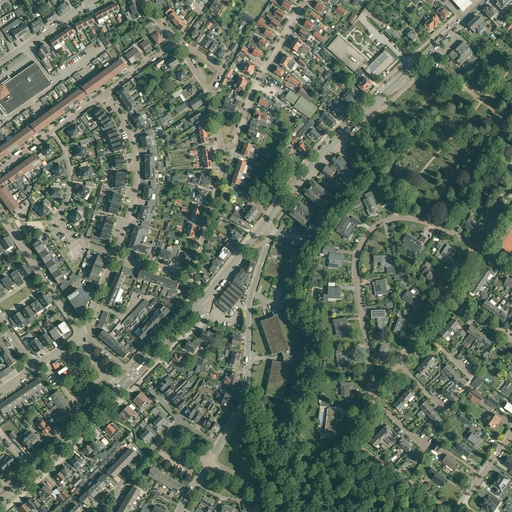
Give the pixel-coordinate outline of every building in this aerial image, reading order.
[(129,18),(130,22),(132,21),(142,16),(138,8),(139,8),(135,0),(134,0),(128,3),(130,7),(127,8),(129,12),(127,13),(129,18)] [(215,0),(212,5),(221,10),(224,5),(216,0),(215,0)] [(282,6),(288,10),(289,9),(290,9),(291,8),(290,7),(292,5),(285,0),(285,1),(283,0),(281,0),(280,1),(283,3),(282,6)] [(469,0),(452,0),(463,12),(472,3),(469,0)] [(502,10),(504,12),(506,10),(511,3),(511,0),(497,0),(496,1),(498,3),(496,5),(502,10)] [(44,4),(48,10),(52,7),(49,2),(48,1),(44,4)] [(59,3),(60,5),(65,12),(70,9),(66,1),(64,2),(59,3)] [(35,4),(39,12),(43,9),(39,2),(35,4)] [(116,3),(110,6),(114,12),(119,10),(116,3)] [(315,8),(322,12),(324,10),(327,12),(329,9),(325,7),(318,3),(317,5),(316,5),(315,7),(315,8)] [(65,12),(60,5),(58,6),(57,5),(54,7),(55,8),(60,16),(65,12)] [(209,10),(217,15),(221,10),(212,5),(209,10)] [(487,8),(483,11),(491,20),(494,17),(496,18),(499,16),(497,14),(490,5),(487,8)] [(110,6),(105,9),(108,15),(114,12),(110,6)] [(336,11),(343,16),(346,11),(339,6),(336,11)] [(438,14),(444,20),(450,15),(447,13),(449,11),(443,6),(436,12),(438,15),(438,14)] [(164,13),(167,16),(173,11),(170,7),(164,13)] [(274,15),(282,20),(283,20),(284,18),(284,17),(286,14),(281,11),(279,9),(275,7),(273,10),(276,12),(274,15)] [(99,12),(103,18),(108,15),(105,9),(99,12)] [(2,30),(11,43),(16,39),(17,41),(29,32),(22,21),(24,20),(21,16),(17,10),(15,12),(19,18),(2,30)] [(48,13),(52,21),(57,17),(53,10),(48,13)] [(101,19),(102,22),(104,21),(103,18),(99,12),(94,15),(97,21),(101,19)] [(169,17),(173,21),(178,17),(174,12),(169,17)] [(309,17),(316,22),(317,19),(321,21),(322,18),(312,12),(311,15),(310,15),(309,16),(309,17)] [(42,16),(47,24),(52,21),(48,13),(42,16)] [(205,16),(209,19),(214,22),(215,22),(217,20),(216,19),(211,16),(207,13),(205,16)] [(242,19),(251,25),(253,21),(244,15),(242,19)] [(431,19),(428,16),(426,19),(434,27),(436,27),(437,26),(437,24),(439,22),(437,19),(438,18),(436,15),(431,19)] [(85,19),(88,26),(94,23),(90,17),(85,19)] [(173,21),(177,26),(182,22),(178,17),(173,21)] [(268,26),(269,26),(272,28),(273,27),(276,29),(277,28),(278,28),(279,27),(278,26),(280,24),(273,20),(273,19),(270,17),(268,20),(272,22),(270,25),(269,24),(268,26)] [(480,27),(484,31),(488,27),(482,21),(482,22),(478,17),(473,21),(479,28),(480,27)] [(34,21),(39,29),(44,26),(39,18),(35,21),(34,21)] [(29,23),(34,32),(39,29),(34,21),(35,21),(33,19),(28,21),(29,24),(29,23)] [(79,22),(83,28),(88,26),(85,19),(79,22)] [(213,22),(208,19),(207,20),(209,22),(205,27),(210,30),(213,25),(214,24),(212,23),(213,22)] [(426,28),(429,31),(434,27),(426,19),(425,20),(427,22),(423,26),(425,29),(426,28)] [(314,30),(319,33),(322,29),(318,26),(317,27),(317,26),(314,24),(314,25),(307,20),(303,26),(310,30),(312,28),(314,30)] [(476,30),(480,35),(484,31),(480,27),(479,28),(473,21),(468,26),(473,31),(472,31),(474,32),(476,30)] [(74,25),(77,31),(83,28),(79,22),(74,25)] [(177,26),(181,31),(186,26),(182,22),(177,26)] [(145,27),(157,44),(162,40),(150,23),(145,27)] [(318,26),(322,29),(325,31),(328,27),(325,25),(324,26),(320,23),(318,26)] [(511,24),(510,23),(503,30),(504,31),(507,33),(511,27),(511,24)] [(222,32),(224,30),(214,24),(212,28),(215,30),(216,28),(222,32)] [(68,37),(73,33),(70,28),(64,31),(68,37)] [(190,36),(194,40),(200,31),(195,28),(190,36)] [(391,35),(397,40),(401,37),(394,31),(394,32),(390,28),(389,30),(386,28),(384,31),(390,36),(391,35)] [(261,35),(261,36),(265,38),(266,36),(271,39),(271,38),(272,38),(273,37),(272,36),(274,33),(268,29),(267,30),(266,31),(264,34),(263,34),(262,34),(261,35)] [(298,34),(305,39),(307,36),(309,38),(310,35),(301,29),(298,34)] [(407,36),(413,42),(414,42),(416,40),(416,39),(417,37),(416,37),(417,35),(413,30),(411,29),(405,34),(407,36)] [(59,35),(63,40),(68,37),(64,31),(59,35)] [(194,40),(199,43),(205,34),(200,31),(194,40)] [(313,35),(321,41),(323,37),(315,31),(313,35)] [(54,38),(58,44),(63,40),(59,35),(54,38)] [(363,64),(364,62),(366,60),(353,48),(338,35),(327,48),(355,73),(360,67),(360,68),(362,67),(365,70),(374,81),(391,65),(395,60),(394,59),(387,52),(386,51),(384,52),(370,65),(368,67),(368,66),(367,66),(363,64)] [(101,39),(108,49),(114,44),(113,43),(111,45),(111,44),(105,36),(101,39)] [(202,45),(207,49),(213,40),(208,37),(202,45)] [(258,44),(265,48),(265,47),(266,47),(267,46),(267,45),(268,43),(262,39),(262,38),(258,37),(257,39),(258,40),(256,43),(258,44)] [(52,46),(53,47),(58,44),(54,38),(49,42),(51,44),(52,46)] [(137,46),(141,52),(144,50),(146,52),(151,49),(143,38),(135,44),(137,46)] [(305,53),(307,55),(310,50),(305,46),(305,47),(302,45),(303,43),(296,38),(293,43),(296,45),(300,47),(300,48),(306,51),(305,53)] [(207,49),(212,52),(218,44),(213,40),(207,49)] [(473,64),(472,63),(481,55),(479,53),(475,49),(473,47),(470,49),(469,49),(469,48),(464,42),(455,50),(455,49),(448,56),(456,63),(457,62),(460,66),(467,59),(468,60),(462,66),(464,69),(466,70),(473,64)] [(230,50),(233,52),(238,45),(235,43),(230,50)] [(248,47),(255,51),(253,54),(259,58),(260,57),(261,58),(262,56),(261,55),(262,52),(256,49),(257,47),(250,43),(248,47)] [(302,52),(307,55),(305,53),(306,51),(300,48),(300,47),(296,45),(293,43),(290,48),(300,54),(302,52)] [(40,47),(41,49),(47,57),(48,58),(50,56),(48,53),(50,52),(45,44),(40,47)] [(216,55),(223,59),(227,53),(223,49),(225,46),(221,44),(219,47),(220,48),(216,55)] [(475,49),(479,53),(484,49),(480,44),(475,49)] [(128,50),(135,60),(140,57),(138,54),(141,52),(137,46),(133,48),(132,46),(128,50)] [(248,49),(243,46),(240,53),(249,58),(251,55),(246,52),(248,49)] [(40,61),(45,68),(48,66),(44,61),(45,60),(44,59),(47,57),(41,49),(37,52),(42,60),(40,61)] [(122,57),(126,63),(129,61),(131,63),(135,60),(128,50),(124,53),(125,54),(122,57)] [(313,53),(321,60),(323,58),(314,50),(313,53)] [(115,64),(120,71),(125,68),(123,65),(126,63),(122,57),(120,55),(118,57),(119,58),(117,60),(118,62),(115,64)] [(294,66),(293,67),(296,68),(298,65),(291,61),(292,59),(285,55),(282,60),(294,66)] [(161,65),(160,65),(165,73),(172,69),(173,71),(179,67),(178,65),(179,64),(174,58),(167,62),(165,64),(165,63),(164,62),(161,65)] [(292,69),(293,67),(294,66),(282,60),(280,64),(286,68),(287,67),(292,69)] [(0,106),(7,116),(51,85),(36,62),(2,85),(2,86),(0,87),(0,106)] [(109,65),(116,74),(120,71),(115,64),(114,62),(109,65)] [(242,65),(252,71),(255,65),(248,62),(247,65),(243,63),(242,65)] [(107,71),(111,78),(116,74),(109,65),(105,69),(106,71),(107,71)] [(243,73),(249,76),(252,71),(242,65),(241,67),(244,69),(243,73)] [(296,86),(300,81),(293,75),(292,74),(285,70),(284,71),(278,67),(274,73),(281,77),(282,75),(285,77),(286,77),(285,79),(296,86)] [(176,75),(181,82),(187,77),(183,70),(176,75)] [(333,74),(338,79),(342,75),(336,70),(333,74)] [(100,84),(107,79),(108,80),(111,78),(107,71),(96,79),(100,84)] [(300,81),(308,87),(310,84),(307,82),(308,82),(295,72),(293,75),(300,81)] [(239,84),(245,87),(247,82),(244,81),(245,78),(240,76),(238,81),(240,82),(239,84)] [(362,83),(358,87),(364,92),(365,93),(369,91),(367,89),(372,85),(366,79),(364,77),(360,81),(362,83)] [(82,88),(87,95),(91,93),(90,92),(97,87),(93,81),(83,89),(82,88)] [(330,84),(327,81),(322,88),(328,93),(330,91),(327,88),(330,84)] [(170,88),(174,93),(181,89),(177,83),(170,88)] [(349,92),(347,94),(356,103),(361,98),(355,93),(357,91),(350,84),(347,88),(350,91),(349,92)] [(182,94),(186,100),(188,98),(192,96),(198,92),(193,85),(187,89),(183,92),(181,93),(182,94)] [(78,91),(83,99),(87,95),(82,88),(78,91)] [(120,98),(121,98),(128,93),(124,88),(117,93),(118,93),(117,94),(120,98)] [(301,97),(308,102),(312,96),(302,88),(297,94),(301,97)] [(78,102),(83,99),(78,91),(76,89),(72,93),(72,94),(73,95),(78,102)] [(319,96),(324,99),(326,97),(328,94),(327,93),(325,91),(321,89),(320,90),(324,93),(324,94),(321,93),(319,96)] [(293,107),(310,119),(317,109),(308,102),(301,97),(300,98),(290,91),(286,97),(284,95),(282,95),(280,98),(280,100),(286,104),(288,101),(294,106),(293,107)] [(74,105),(78,102),(73,95),(72,94),(72,93),(71,93),(67,96),(68,98),(74,105)] [(124,102),(131,97),(128,93),(121,98),(124,102)] [(351,107),(356,103),(347,94),(345,95),(342,98),(341,99),(344,103),(346,102),(348,104),(348,106),(349,107),(351,107)] [(68,98),(67,96),(66,95),(62,99),(64,102),(69,109),(74,105),(68,98)] [(127,107),(134,102),(131,97),(124,102),(127,107)] [(190,103),(194,110),(203,104),(199,97),(190,103)] [(273,103),(262,98),(259,104),(265,106),(264,108),(269,110),(273,103)] [(336,108),(343,115),(345,113),(343,110),(345,108),(341,104),(338,101),(337,102),(336,100),(333,103),(334,104),(338,107),(336,108)] [(59,105),(64,112),(69,109),(64,102),(59,105)] [(134,102),(127,107),(126,107),(125,108),(127,111),(128,110),(129,112),(130,111),(130,112),(134,109),(136,112),(142,109),(139,104),(137,106),(134,102)] [(223,109),(228,111),(231,105),(225,102),(223,109)] [(276,109),(280,112),(282,108),(274,103),(273,105),(277,108),(276,109)] [(54,108),(55,109),(60,115),(64,112),(59,105),(54,108)] [(228,111),(234,114),(236,107),(231,105),(228,111)] [(95,116),(102,111),(99,108),(98,109),(97,107),(93,110),(94,112),(92,113),(90,115),(93,119),(95,117),(95,116)] [(338,115),(340,117),(343,115),(336,108),(335,110),(333,108),(330,111),(332,112),(336,117),(338,115)] [(55,109),(45,117),(49,122),(56,117),(56,118),(60,115),(55,109)] [(135,124),(143,120),(141,115),(145,114),(142,109),(136,112),(138,115),(134,117),(135,118),(133,119),(134,120),(133,121),(134,123),(135,123),(135,124)] [(93,123),(94,124),(106,116),(102,111),(95,116),(95,117),(97,120),(93,123)] [(188,118),(192,123),(202,116),(198,111),(188,118)] [(260,120),(266,122),(267,119),(269,115),(264,112),(263,113),(256,111),(254,116),(257,117),(256,119),(260,120)] [(325,120),(331,126),(336,122),(330,116),(327,113),(324,115),(323,114),(321,116),(325,120)] [(162,118),(165,122),(171,118),(169,114),(162,118)] [(100,123),(101,125),(102,126),(109,121),(106,116),(94,124),(95,126),(100,123)] [(300,120),(306,124),(309,120),(303,116),(300,120)] [(34,130),(36,133),(39,130),(46,125),(42,119),(31,127),(34,130)] [(143,120),(135,124),(136,125),(136,126),(136,128),(137,128),(138,129),(140,129),(140,130),(144,129),(145,132),(151,129),(152,129),(151,125),(150,126),(149,123),(150,123),(148,119),(147,119),(143,120)] [(317,128),(323,134),(328,129),(326,127),(326,125),(326,124),(326,123),(323,120),(322,120),(320,120),(317,123),(317,125),(318,127),(317,128)] [(98,128),(101,132),(103,131),(104,130),(105,131),(111,127),(110,126),(112,124),(109,121),(102,126),(101,125),(99,127),(98,128)] [(174,125),(178,129),(183,125),(181,121),(174,125)] [(293,131),(298,135),(301,132),(300,131),(305,125),(301,122),(293,131)] [(67,131),(72,137),(79,132),(80,133),(85,129),(81,124),(76,127),(75,126),(73,127),(72,126),(69,128),(70,130),(67,131)] [(250,140),(257,143),(258,138),(256,138),(258,133),(261,134),(264,135),(266,132),(259,127),(256,125),(254,129),(251,128),(250,128),(248,135),(251,136),(250,140)] [(31,136),(36,133),(34,130),(31,127),(31,126),(26,129),(31,136)] [(26,140),(31,136),(26,129),(21,133),(26,140)] [(151,129),(145,132),(146,135),(142,136),(142,137),(141,138),(141,139),(141,140),(141,141),(142,142),(142,143),(151,141),(154,140),(153,135),(151,129)] [(309,134),(316,141),(321,137),(313,129),(309,134)] [(103,140),(116,136),(115,131),(106,133),(107,137),(101,139),(101,141),(103,140)] [(17,136),(22,143),(26,140),(21,133),(17,136)] [(12,140),(17,147),(22,143),(17,136),(12,140)] [(87,144),(91,142),(89,138),(80,141),(81,145),(81,148),(76,147),(75,151),(76,151),(75,156),(76,156),(76,157),(81,158),(81,157),(84,157),(88,158),(89,153),(85,152),(87,144)] [(12,150),(17,147),(12,140),(7,143),(12,150)] [(107,150),(120,145),(118,140),(110,143),(111,146),(106,148),(107,150)] [(150,152),(157,151),(155,145),(152,146),(151,141),(142,143),(142,144),(142,145),(142,147),(143,147),(144,149),(145,148),(146,150),(149,149),(150,152)] [(2,147),(7,154),(12,150),(7,143),(2,147)] [(243,149),(250,151),(251,148),(258,150),(259,150),(259,148),(258,148),(259,147),(255,146),(252,146),(245,143),(243,149)] [(297,149),(303,154),(308,149),(302,144),(301,143),(298,145),(300,147),(297,149)] [(37,156),(41,161),(45,159),(44,158),(53,151),(49,145),(47,147),(45,145),(42,147),(44,149),(41,151),(42,152),(37,156)] [(282,152),(286,156),(291,152),(287,148),(282,152)] [(250,151),(243,149),(241,155),(248,157),(251,158),(250,158),(255,159),(255,157),(253,156),(254,153),(250,151)] [(146,162),(154,161),(154,157),(157,157),(157,151),(150,152),(150,155),(145,155),(145,156),(145,162),(146,162)] [(116,156),(116,158),(112,158),(112,163),(115,163),(123,162),(123,157),(121,157),(121,155),(116,156)] [(336,158),(335,157),(331,160),(334,163),(339,167),(341,169),(340,170),(350,179),(354,175),(358,170),(357,169),(360,164),(358,163),(354,160),(347,168),(346,167),(344,167),(343,166),(344,166),(347,163),(339,155),(336,158)] [(32,157),(28,160),(33,167),(36,165),(37,167),(42,163),(37,157),(34,159),(32,157)] [(28,160),(23,164),(28,171),(33,167),(28,160)] [(239,160),(237,166),(245,168),(246,165),(246,163),(239,160)] [(83,177),(84,179),(87,178),(87,176),(91,175),(91,174),(93,173),(91,168),(90,169),(89,165),(87,166),(86,162),(80,164),(81,167),(79,168),(80,172),(79,173),(80,176),(81,176),(82,177),(83,177)] [(49,168),(58,177),(64,170),(61,167),(62,166),(59,163),(54,169),(52,167),(53,166),(51,163),(44,167),(42,172),(49,168)] [(30,173),(28,171),(23,164),(18,167),(24,174),(25,176),(30,173)] [(332,176),(336,171),(334,170),(330,167),(328,165),(322,172),(330,178),(332,180),(335,177),(333,176),(333,177),(332,176)] [(21,179),(25,176),(24,174),(18,167),(14,170),(21,179)] [(339,182),(340,181),(345,186),(350,181),(355,185),(358,180),(355,178),(353,181),(352,180),(350,179),(340,170),(341,169),(339,167),(338,168),(338,171),(340,173),(340,174),(339,175),(336,178),(336,179),(339,182)] [(15,181),(16,183),(21,179),(14,170),(9,174),(15,181)] [(203,173),(201,179),(210,183),(213,175),(208,174),(208,175),(203,173)] [(9,174),(5,177),(7,181),(9,180),(11,183),(12,183),(15,181),(9,174)] [(151,183),(158,184),(158,174),(155,174),(146,174),(145,174),(145,180),(146,180),(146,181),(151,180),(151,183)] [(241,180),(234,177),(232,183),(239,186),(244,187),(244,185),(240,183),(241,180)] [(198,186),(208,189),(210,183),(201,179),(198,186)] [(331,188),(337,193),(343,185),(339,182),(336,179),(333,182),(334,183),(331,188)] [(82,196),(85,198),(87,194),(88,195),(91,191),(89,190),(91,186),(93,186),(93,183),(85,182),(85,186),(86,186),(84,188),(80,185),(78,189),(79,190),(77,194),(78,194),(77,195),(81,197),(82,196)] [(249,182),(246,191),(252,193),(256,185),(249,182)] [(290,214),(304,225),(308,221),(308,220),(310,218),(314,214),(308,209),(309,208),(311,208),(313,207),(314,205),(313,203),(315,201),(323,208),(327,204),(326,203),(328,201),(329,201),(333,197),(315,182),(311,187),(312,188),(310,190),(309,189),(306,194),(312,199),(311,201),(308,201),(306,202),(305,204),(306,207),(300,202),(296,207),(295,210),(294,209),(290,214)] [(55,198),(60,199),(61,195),(62,195),(62,191),(61,191),(61,187),(60,187),(60,183),(53,183),(52,187),(51,187),(50,197),(55,197),(55,198)] [(158,184),(151,183),(151,187),(147,186),(147,187),(145,187),(145,189),(144,189),(144,191),(144,192),(144,193),(153,194),(158,195),(160,184),(158,184)] [(0,191),(0,196),(1,198),(8,193),(5,188),(1,191),(0,191)] [(192,201),(197,202),(198,199),(205,200),(206,196),(196,193),(191,192),(189,200),(192,201)] [(1,198),(4,202),(11,197),(8,193),(1,198)] [(148,204),(155,206),(155,200),(152,200),(153,194),(144,193),(144,194),(143,195),(143,197),(143,199),(145,199),(145,201),(148,201),(148,204)] [(248,204),(249,205),(251,203),(255,198),(250,193),(244,200),(248,204)] [(374,213),(375,213),(376,213),(382,210),(379,204),(376,205),(372,196),(364,200),(368,209),(367,210),(370,216),(374,214),(374,213)] [(4,202),(8,207),(15,202),(11,197),(4,202)] [(111,203),(119,206),(120,201),(107,197),(106,199),(111,200),(111,203)] [(38,214),(41,217),(42,216),(43,217),(46,214),(47,214),(50,212),(46,208),(51,204),(45,199),(43,201),(44,203),(36,211),(39,213),(38,214)] [(8,207),(11,212),(18,206),(15,202),(8,207)] [(248,206),(245,210),(247,211),(248,212),(255,217),(259,212),(253,207),(254,206),(251,203),(249,205),(248,204),(247,205),(248,206)] [(139,213),(151,216),(155,206),(148,204),(147,207),(143,206),(143,208),(141,207),(141,208),(140,209),(139,211),(140,212),(139,213)] [(194,211),(200,213),(202,207),(195,205),(194,211)] [(75,223),(76,224),(79,222),(78,221),(82,218),(80,215),(83,213),(83,212),(85,212),(86,208),(78,206),(77,210),(78,210),(68,217),(70,221),(71,220),(74,224),(75,223)] [(105,212),(116,216),(117,211),(104,207),(103,209),(106,209),(105,212)] [(248,212),(247,211),(245,210),(241,214),(242,215),(240,217),(246,222),(247,221),(250,223),(255,217),(248,212)] [(192,218),(199,219),(200,213),(194,211),(192,218)] [(232,215),(238,220),(241,215),(235,211),(232,215)] [(473,218),(471,216),(472,214),(470,212),(468,215),(468,214),(461,225),(472,232),(476,226),(470,222),(473,218)] [(142,224),(148,226),(151,216),(139,213),(139,214),(138,214),(138,216),(138,217),(138,218),(139,219),(139,220),(143,221),(142,224)] [(351,219),(346,216),(335,231),(336,232),(336,231),(340,233),(343,230),(345,232),(344,233),(350,237),(354,231),(351,229),(357,220),(353,217),(351,219)] [(494,223),(499,226),(504,219),(498,216),(494,223)] [(104,224),(112,226),(114,221),(112,221),(113,219),(108,217),(107,219),(103,218),(102,223),(104,223),(104,224)] [(473,233),(478,237),(486,226),(480,223),(477,227),(473,233)] [(134,229),(133,232),(145,236),(148,226),(142,224),(141,228),(136,226),(135,229),(134,229)] [(190,224),(188,231),(195,232),(197,226),(195,226),(190,224)] [(478,237),(484,240),(488,234),(491,230),(486,226),(478,237)] [(101,233),(109,236),(111,231),(97,227),(97,229),(102,230),(101,233)] [(187,237),(193,239),(195,232),(188,231),(187,237)] [(133,235),(132,238),(139,240),(143,242),(145,236),(133,232),(132,235),(133,235)] [(230,239),(238,244),(243,238),(235,232),(230,239)] [(100,241),(105,242),(106,240),(108,241),(109,236),(101,233),(99,238),(101,239),(100,241)] [(411,247),(408,250),(415,255),(422,244),(420,243),(419,242),(407,234),(402,241),(411,247)] [(0,247),(3,252),(12,246),(6,237),(0,241),(3,245),(0,247)] [(35,249),(46,242),(48,240),(47,239),(45,240),(42,241),(40,238),(38,239),(31,244),(35,249)] [(139,240),(132,238),(129,248),(130,248),(130,249),(135,251),(138,253),(138,252),(147,255),(148,254),(149,254),(151,248),(138,244),(139,240)] [(450,258),(455,250),(440,240),(438,244),(442,247),(437,253),(441,256),(439,259),(444,262),(446,259),(448,260),(450,258)] [(162,259),(163,259),(166,251),(161,249),(163,243),(158,241),(155,250),(158,251),(157,255),(158,255),(158,257),(159,258),(160,259),(161,259),(162,259)] [(35,249),(38,254),(45,250),(43,246),(47,243),(46,242),(35,249)] [(230,242),(226,247),(232,252),(236,247),(230,242)] [(168,247),(167,251),(166,251),(163,259),(165,259),(165,260),(167,261),(168,260),(169,261),(170,259),(171,260),(172,256),(175,257),(178,248),(174,246),(173,249),(168,247)] [(221,252),(228,257),(232,252),(226,247),(221,252)] [(342,260),(343,256),(334,254),(335,248),(325,247),(323,250),(322,254),(323,254),(323,253),(323,250),(330,251),(329,260),(330,260),(329,265),(330,265),(330,266),(334,267),(333,268),(338,269),(338,266),(341,266),(342,262),(341,261),(341,260),(342,260)] [(38,254),(41,259),(52,252),(51,250),(47,253),(45,250),(38,254)] [(185,266),(186,265),(188,265),(191,256),(184,253),(184,252),(179,250),(176,260),(181,261),(181,263),(183,263),(182,265),(185,266)] [(41,259),(45,264),(51,260),(49,256),(54,253),(52,252),(41,259)] [(217,257),(223,262),(228,257),(221,252),(217,257)] [(90,260),(103,265),(105,259),(97,256),(96,259),(91,258),(92,256),(87,254),(86,258),(90,260)] [(259,257),(253,255),(248,260),(244,269),(242,268),(240,272),(239,272),(231,281),(233,283),(219,299),(220,300),(217,302),(220,305),(218,307),(225,313),(229,308),(230,309),(247,289),(251,276),(252,276),(259,257)] [(374,262),(374,263),(380,262),(380,267),(383,267),(387,267),(387,274),(395,273),(395,266),(392,267),(391,255),(373,256),(374,262)] [(210,273),(212,275),(213,274),(214,274),(218,269),(212,264),(212,263),(210,261),(205,258),(202,261),(207,264),(208,263),(211,266),(208,269),(211,272),(210,273)] [(212,264),(218,269),(222,264),(216,259),(212,263),(212,264)] [(44,264),(48,269),(59,262),(58,260),(53,263),(51,260),(45,264),(44,264)] [(93,267),(100,270),(103,265),(90,260),(89,262),(94,263),(93,267)] [(48,269),(51,274),(58,270),(56,267),(60,264),(59,262),(48,269)] [(426,279),(432,284),(434,281),(440,273),(436,270),(434,273),(430,271),(433,266),(427,262),(424,265),(427,268),(427,269),(426,269),(425,268),(419,278),(424,281),(426,279)] [(19,269),(16,270),(19,275),(22,273),(25,277),(31,273),(25,264),(19,269)] [(86,271),(91,273),(98,276),(100,270),(93,267),(91,271),(87,269),(86,271)] [(485,270),(481,275),(487,280),(489,277),(491,274),(493,276),(495,272),(490,269),(488,272),(485,270)] [(19,275),(16,270),(10,275),(8,272),(7,272),(5,274),(7,276),(10,281),(13,279),(16,283),(22,279),(19,275)] [(51,274),(54,279),(66,272),(64,270),(60,273),(58,270),(51,274)] [(203,273),(202,272),(200,270),(199,271),(202,274),(199,278),(206,284),(210,279),(203,273)] [(138,279),(144,281),(147,273),(140,271),(139,274),(138,279)] [(54,279),(58,284),(64,280),(62,277),(67,274),(66,272),(54,279)] [(84,280),(89,282),(90,279),(96,281),(98,276),(91,273),(89,276),(86,274),(84,280)] [(117,273),(115,279),(123,282),(125,276),(117,273)] [(144,281),(151,283),(153,275),(147,273),(144,281)] [(151,283),(157,285),(160,277),(153,275),(151,283)] [(487,280),(481,275),(477,281),(483,285),(486,281),(488,283),(489,281),(487,280)] [(1,281),(0,281),(0,285),(1,287),(4,285),(7,289),(13,285),(10,281),(7,276),(1,281)] [(157,285),(163,287),(166,279),(160,277),(157,285)] [(505,296),(510,287),(511,283),(511,280),(507,278),(504,284),(507,286),(506,288),(506,289),(506,290),(504,292),(502,291),(501,294),(505,296)] [(112,285),(120,288),(123,282),(115,279),(112,285)] [(164,287),(169,289),(170,289),(172,281),(166,279),(163,287),(164,287)] [(374,286),(375,296),(387,294),(385,280),(376,281),(376,282),(373,283),(373,286),(374,286)] [(172,281),(170,289),(176,291),(179,283),(172,281)] [(474,286),(479,290),(483,285),(477,281),(474,286)] [(110,291),(118,295),(120,288),(112,285),(110,291)] [(469,294),(473,296),(474,296),(475,295),(476,295),(479,290),(474,286),(470,291),(471,292),(469,293),(469,294)] [(402,299),(417,309),(422,301),(417,297),(420,291),(414,287),(412,290),(415,292),(414,294),(408,290),(402,299)] [(323,301),(328,302),(328,297),(336,297),(336,299),(341,299),(341,296),(341,292),(341,288),(328,288),(328,295),(323,295),(323,301)] [(67,298),(77,313),(80,313),(78,289),(75,290),(76,292),(67,298)] [(78,289),(80,313),(83,312),(83,313),(90,295),(82,292),(82,291),(78,289)] [(107,298),(115,301),(118,295),(110,291),(107,298)] [(42,303),(39,305),(42,310),(44,313),(47,311),(45,308),(51,304),(45,295),(39,299),(42,303)] [(105,304),(113,307),(115,301),(107,298),(105,304)] [(30,311),(33,316),(36,319),(38,317),(36,314),(42,310),(39,305),(36,301),(30,305),(33,309),(30,311)] [(483,306),(488,310),(492,305),(489,303),(487,301),(483,306)] [(159,310),(166,316),(170,311),(164,305),(159,310)] [(488,310),(493,314),(497,308),(494,306),(492,305),(488,310)] [(493,314),(498,318),(507,306),(504,305),(500,311),(497,308),(493,314)] [(498,318),(503,322),(508,316),(504,314),(509,308),(507,306),(498,318)] [(24,315),(21,317),(24,322),(27,325),(30,324),(27,320),(33,316),(30,311),(27,307),(21,311),(24,315)] [(155,315),(161,321),(166,316),(159,310),(155,315)] [(387,317),(386,318),(385,310),(372,310),(372,318),(379,317),(379,330),(384,329),(384,322),(387,322),(387,317)] [(18,326),(24,322),(21,317),(18,313),(12,317),(15,321),(12,323),(15,328),(18,326)] [(150,320),(157,326),(161,321),(155,315),(150,320)] [(289,363),(289,361),(293,362),(293,358),(293,355),(292,351),(290,352),(277,315),(270,317),(270,319),(266,320),(266,318),(260,320),(262,329),(263,329),(264,336),(265,335),(266,342),(267,342),(269,348),(270,348),(271,355),(281,352),(284,356),(284,360),(283,363),(271,361),(271,368),(270,368),(269,375),(268,381),(267,381),(267,388),(266,388),(265,395),(282,398),(284,398),(291,363),(289,363)] [(393,332),(401,335),(408,321),(400,317),(393,332)] [(334,326),(336,337),(348,335),(348,331),(348,330),(346,318),(334,320),(333,320),(334,326)] [(453,319),(449,324),(454,330),(456,331),(459,334),(463,337),(465,334),(463,333),(464,332),(462,330),(461,331),(458,329),(456,327),(459,324),(453,319)] [(146,325),(152,331),(157,326),(150,320),(146,325)] [(55,328),(58,333),(61,331),(63,335),(69,331),(64,322),(57,326),(55,328)] [(450,335),(450,334),(453,331),(454,330),(449,324),(444,329),(450,335)] [(141,330),(147,336),(152,331),(146,325),(141,330)] [(467,343),(476,330),(471,326),(467,332),(470,334),(466,339),(465,339),(462,344),(464,346),(467,343)] [(61,337),(58,333),(55,328),(49,332),(47,328),(43,330),(46,334),(49,339),(52,337),(55,341),(61,337)] [(452,347),(453,348),(459,342),(450,334),(450,335),(444,329),(439,334),(445,340),(448,336),(453,341),(451,343),(453,345),(452,347)] [(98,337),(104,341),(109,335),(104,330),(98,337)] [(137,335),(143,341),(147,336),(141,330),(137,335)] [(208,343),(211,345),(216,339),(217,340),(219,337),(209,330),(207,333),(204,331),(200,338),(208,343)] [(477,339),(481,334),(476,330),(467,343),(469,344),(473,339),(476,341),(477,339)] [(52,343),(49,339),(46,334),(37,340),(40,345),(43,343),(46,347),(52,343)] [(232,344),(240,346),(242,339),(240,338),(240,335),(233,334),(231,339),(233,340),(232,344)] [(479,349),(481,345),(483,343),(485,340),(487,338),(481,334),(477,339),(480,342),(477,347),(479,349)] [(104,341),(108,345),(114,339),(109,335),(104,341)] [(483,343),(481,345),(486,349),(492,341),(490,340),(487,338),(485,340),(483,343)] [(108,345),(114,350),(119,343),(114,339),(108,345)] [(40,345),(37,340),(28,346),(31,351),(34,349),(37,353),(43,349),(40,345)] [(190,350),(194,352),(197,347),(199,344),(194,340),(192,343),(189,341),(185,347),(189,351),(190,350)] [(114,350),(119,354),(124,348),(124,347),(124,345),(121,344),(120,343),(119,343),(114,350)] [(0,348),(0,353),(1,356),(9,351),(5,345),(0,348)] [(377,360),(384,362),(389,348),(382,345),(377,360)] [(119,354),(124,359),(130,352),(124,348),(119,354)] [(231,358),(240,360),(241,355),(236,353),(237,351),(231,349),(230,351),(229,350),(227,357),(228,357),(228,358),(231,359),(231,358)] [(349,362),(353,361),(350,350),(346,351),(346,349),(336,351),(338,364),(342,363),(343,368),(350,367),(349,366),(349,362)] [(1,356),(5,361),(12,356),(9,351),(1,356)] [(180,355),(179,356),(176,354),(172,360),(176,362),(177,361),(183,365),(184,363),(187,365),(191,359),(187,356),(185,359),(184,358),(180,355)] [(430,355),(426,360),(436,370),(439,372),(443,368),(440,365),(439,367),(438,368),(433,363),(436,360),(430,355)] [(5,361),(9,367),(10,366),(16,362),(12,356),(5,361)] [(226,367),(232,368),(233,365),(238,366),(240,360),(231,358),(231,359),(230,362),(227,361),(226,367)] [(421,365),(427,370),(430,367),(435,372),(436,370),(426,360),(421,365)] [(419,372),(422,375),(427,370),(421,365),(417,370),(419,372)] [(168,373),(171,376),(179,368),(172,366),(167,370),(169,373),(168,373)] [(443,380),(452,370),(448,366),(443,371),(445,373),(443,375),(440,378),(441,378),(442,380),(443,380)] [(228,368),(226,377),(239,380),(240,374),(235,373),(236,370),(228,368)] [(449,377),(452,380),(457,375),(452,370),(443,380),(444,382),(449,377)] [(446,391),(448,393),(452,389),(462,380),(457,375),(452,380),(454,382),(446,391)] [(173,382),(168,377),(165,380),(165,381),(159,386),(164,391),(173,382)] [(225,386),(231,388),(232,385),(237,386),(239,380),(226,377),(224,383),(226,383),(225,386)] [(38,390),(39,390),(42,388),(46,393),(48,392),(44,387),(43,387),(38,379),(32,382),(38,390)] [(462,380),(452,389),(453,391),(458,386),(461,389),(466,384),(462,380)] [(32,382),(27,386),(33,394),(34,393),(37,391),(39,395),(41,393),(39,390),(38,390),(32,382)] [(174,390),(176,388),(174,386),(175,384),(173,382),(164,391),(168,396),(174,390)] [(346,397),(346,401),(353,401),(353,396),(350,396),(350,387),(354,387),(353,383),(341,383),(342,396),(346,396),(346,397)] [(33,394),(27,386),(22,389),(28,397),(29,397),(32,395),(36,400),(37,399),(36,397),(34,393),(33,394)] [(23,401),(24,400),(27,398),(29,402),(31,404),(33,403),(31,400),(29,397),(28,397),(22,389),(17,392),(23,401)] [(217,394),(232,401),(234,395),(226,392),(220,390),(219,393),(218,392),(217,394)] [(403,396),(408,401),(413,396),(415,394),(410,390),(408,392),(408,391),(403,396)] [(478,405),(483,399),(471,390),(467,396),(478,405)] [(53,402),(61,396),(58,391),(50,396),(52,400),(49,403),(46,405),(47,406),(48,406),(52,403),(53,402)] [(26,404),(24,400),(23,401),(17,392),(12,396),(18,404),(19,404),(22,402),(26,407),(28,406),(26,404)] [(133,401),(140,408),(146,402),(148,404),(151,402),(141,392),(133,401)] [(177,405),(185,397),(186,396),(183,393),(180,396),(178,394),(172,400),(177,405)] [(221,404),(229,407),(232,401),(217,394),(216,398),(223,401),(221,404)] [(12,396),(7,399),(13,408),(13,407),(17,405),(19,408),(21,407),(19,404),(18,404),(12,396)] [(65,401),(61,396),(53,402),(56,405),(52,408),(49,410),(51,411),(53,410),(57,407),(65,401)] [(403,396),(398,401),(404,406),(408,401),(403,396)] [(177,405),(181,410),(187,404),(185,401),(187,399),(185,397),(177,405)] [(491,398),(489,397),(487,400),(488,401),(498,407),(500,404),(491,398)] [(7,399),(2,403),(8,411),(12,408),(14,412),(16,411),(13,407),(13,408),(7,399)] [(60,412),(68,406),(65,401),(57,407),(59,411),(55,413),(57,415),(60,412)] [(394,406),(399,411),(402,408),(404,410),(406,408),(404,406),(398,401),(394,406)] [(8,411),(2,403),(0,404),(0,410),(3,414),(7,412),(9,415),(10,415),(11,414),(8,411)] [(417,415),(420,417),(423,414),(425,412),(430,408),(425,403),(420,407),(423,410),(417,415)] [(187,416),(193,419),(198,410),(198,409),(200,406),(197,404),(194,410),(191,409),(187,416)] [(60,412),(62,416),(59,418),(60,420),(64,417),(68,414),(72,411),(68,406),(60,412)] [(119,415),(126,422),(132,415),(135,418),(138,415),(128,406),(119,415)] [(154,424),(153,425),(153,426),(159,432),(170,421),(160,412),(156,408),(151,412),(155,416),(158,419),(153,423),(154,424)] [(425,412),(429,417),(434,412),(430,408),(425,412)] [(326,433),(334,434),(337,410),(329,409),(326,433)] [(193,419),(198,423),(202,415),(199,414),(201,411),(198,410),(193,419)] [(403,417),(406,420),(412,414),(409,411),(403,417)] [(426,424),(428,426),(432,424),(431,424),(433,422),(439,417),(434,412),(429,417),(431,419),(429,422),(426,424)] [(488,426),(492,429),(497,422),(498,423),(501,420),(489,412),(487,415),(488,416),(486,419),(487,419),(485,423),(489,425),(488,426)] [(459,418),(470,425),(472,422),(462,414),(461,414),(460,417),(459,418)] [(203,426),(209,429),(213,422),(214,419),(215,418),(211,416),(209,419),(208,418),(203,426)] [(439,417),(433,422),(438,427),(443,422),(439,417)] [(22,423),(27,428),(30,425),(26,419),(22,423)] [(54,426),(47,419),(45,421),(48,424),(47,424),(51,429),(54,426)] [(39,430),(44,435),(50,429),(46,425),(46,424),(44,423),(42,420),(36,426),(39,430)] [(209,429),(215,432),(219,425),(213,422),(209,429)] [(109,425),(104,430),(107,433),(104,436),(109,441),(117,433),(115,430),(114,431),(109,425)] [(146,440),(148,443),(156,435),(147,425),(142,430),(144,432),(140,437),(145,442),(146,440)] [(384,427),(379,432),(385,437),(389,441),(392,444),(394,445),(400,439),(397,436),(394,438),(392,436),(391,437),(388,434),(390,432),(388,431),(390,428),(387,425),(384,428),(384,427)] [(474,446),(476,447),(476,446),(477,447),(482,440),(479,439),(482,435),(477,431),(476,433),(470,429),(467,434),(470,436),(468,440),(474,445),(474,446)] [(9,435),(13,440),(17,437),(12,431),(9,435)] [(33,445),(38,440),(30,431),(25,436),(33,445)] [(379,432),(375,437),(380,442),(383,439),(389,444),(391,446),(392,444),(389,441),(385,437),(379,432)] [(33,445),(25,436),(20,441),(28,449),(33,445)] [(370,442),(376,447),(380,442),(375,437),(370,442)] [(402,448),(407,443),(402,438),(396,445),(398,448),(396,451),(397,453),(400,450),(402,448)] [(3,443),(8,448),(11,446),(6,440),(3,443)] [(87,446),(92,451),(97,446),(99,448),(102,445),(97,440),(94,443),(92,441),(87,446)] [(430,448),(437,453),(443,445),(441,443),(436,440),(430,448)] [(404,450),(407,453),(412,448),(407,443),(402,448),(404,450)] [(382,454),(385,456),(389,451),(383,444),(381,446),(385,451),(382,454)] [(461,453),(467,457),(470,453),(469,453),(471,451),(462,444),(457,450),(455,448),(453,451),(459,456),(461,453)] [(82,451),(87,456),(92,451),(87,446),(82,451)] [(126,452),(133,459),(137,455),(133,451),(132,452),(129,449),(128,448),(127,449),(128,450),(126,452)] [(407,453),(411,457),(416,453),(412,448),(407,453)] [(99,460),(101,462),(106,457),(108,455),(104,451),(99,457),(100,458),(99,460)] [(126,459),(129,463),(133,459),(126,452),(125,453),(124,452),(123,453),(124,454),(121,457),(125,460),(126,459)] [(411,457),(416,462),(421,457),(416,453),(411,457)] [(451,473),(453,474),(453,473),(454,472),(454,471),(459,465),(447,455),(442,462),(452,470),(452,472),(451,473)] [(2,459),(9,467),(15,462),(12,459),(13,458),(11,456),(10,457),(9,456),(6,458),(5,457),(2,459)] [(70,462),(76,468),(83,462),(77,456),(70,462)] [(122,463),(125,467),(129,463),(126,459),(125,460),(121,457),(121,456),(119,457),(120,458),(118,461),(117,460),(117,461),(121,464),(122,463)] [(0,463),(0,467),(4,472),(9,467),(2,459),(0,462),(1,463),(0,463)] [(118,467),(121,471),(125,467),(122,463),(121,464),(117,461),(117,460),(115,461),(116,462),(114,465),(113,464),(114,465),(117,468),(118,467)] [(110,469),(116,475),(121,471),(118,467),(117,468),(114,465),(113,464),(111,465),(112,466),(110,469)] [(68,481),(70,482),(72,480),(71,478),(68,475),(70,472),(65,467),(60,471),(65,477),(68,481)] [(153,474),(156,470),(151,467),(148,471),(149,472),(149,473),(147,475),(147,476),(147,477),(148,478),(149,477),(152,479),(154,475),(153,474)] [(110,475),(113,479),(116,475),(110,469),(109,468),(108,469),(108,470),(106,473),(109,476),(110,475)] [(432,479),(442,487),(447,481),(437,473),(437,472),(432,468),(428,473),(434,477),(432,479)] [(158,477),(160,473),(156,470),(153,474),(154,475),(152,479),(151,480),(153,481),(154,480),(157,482),(159,478),(158,477)] [(62,481),(65,484),(67,482),(65,479),(59,473),(55,476),(60,483),(62,481)] [(163,480),(165,476),(160,473),(158,477),(159,478),(157,482),(156,483),(158,484),(159,483),(162,484),(164,480),(163,480)] [(102,482),(105,485),(109,481),(105,478),(107,477),(103,474),(101,476),(98,480),(97,479),(98,480),(97,480),(101,483),(102,482)] [(506,487),(510,481),(511,482),(511,478),(509,476),(507,479),(500,474),(498,477),(499,478),(497,480),(506,487)] [(170,479),(165,476),(163,480),(164,480),(162,484),(161,485),(161,486),(163,486),(163,485),(167,487),(169,483),(168,483),(170,479)] [(71,484),(75,488),(82,481),(78,477),(71,484)] [(98,486),(101,489),(105,485),(102,482),(101,483),(97,480),(98,480),(97,479),(95,480),(96,481),(94,484),(93,483),(93,484),(97,487),(98,486)] [(168,488),(171,490),(172,490),(174,486),(173,485),(175,481),(170,479),(168,483),(169,483),(167,487),(166,488),(167,489),(168,488)] [(510,489),(506,487),(497,480),(495,483),(495,482),(492,486),(496,489),(493,493),(499,496),(501,493),(502,493),(505,489),(508,492),(510,489)] [(172,490),(171,490),(171,491),(172,492),(173,491),(176,493),(178,489),(177,488),(180,484),(175,481),(173,485),(174,486),(172,490)] [(94,490),(97,493),(101,489),(98,486),(97,487),(93,484),(93,483),(91,484),(92,485),(90,488),(89,487),(90,488),(89,488),(93,491),(94,490)] [(40,498),(43,500),(44,499),(45,499),(45,498),(46,498),(52,492),(46,485),(37,493),(41,497),(40,498)] [(90,494),(93,497),(97,493),(94,490),(93,491),(89,488),(90,488),(89,487),(87,488),(88,489),(86,492),(85,491),(86,492),(89,495),(90,494)] [(132,488),(129,493),(133,495),(133,494),(137,496),(138,496),(139,497),(140,495),(139,494),(140,491),(136,489),(136,490),(132,488)] [(60,494),(65,499),(69,496),(64,491),(60,494)] [(86,498),(89,501),(93,497),(90,494),(89,495),(86,492),(85,491),(84,492),(84,493),(82,496),(81,495),(82,496),(85,499),(86,498)] [(129,493),(126,497),(130,500),(131,499),(135,501),(136,501),(137,500),(136,499),(137,496),(133,494),(133,495),(129,493)] [(56,498),(61,503),(65,499),(60,494),(56,498)] [(82,496),(81,495),(80,496),(80,497),(78,500),(77,501),(80,504),(81,503),(82,502),(86,505),(89,501),(86,498),(85,499),(82,496)] [(210,511),(211,511),(212,511),(214,508),(212,507),(214,502),(205,496),(201,502),(209,507),(208,509),(206,508),(203,511),(201,511),(200,511),(210,511)] [(126,497),(123,502),(127,504),(128,503),(133,506),(134,504),(133,504),(135,501),(131,499),(130,500),(126,497)] [(481,504),(484,506),(483,508),(489,511),(493,511),(496,508),(500,503),(491,497),(489,499),(488,498),(486,500),(484,499),(481,504)] [(33,508),(35,510),(38,508),(40,506),(33,499),(32,500),(31,499),(25,504),(31,510),(33,508)] [(127,504),(123,502),(120,507),(124,509),(125,508),(129,510),(130,511),(133,506),(128,503),(127,504)]
